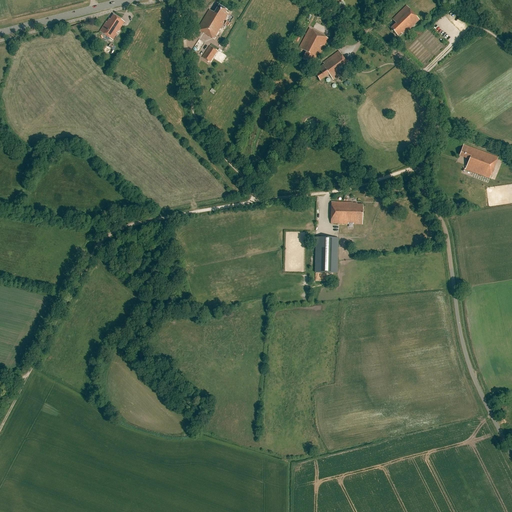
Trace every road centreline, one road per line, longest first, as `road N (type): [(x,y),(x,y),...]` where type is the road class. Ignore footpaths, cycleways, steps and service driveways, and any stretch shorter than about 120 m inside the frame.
road 1 (track): [(0,426),(92,252),(114,231),(421,167)]
road 2 (unclassified): [(511,454),(477,384),(445,230),(420,176),(435,126),(430,89),(407,61),(308,0)]
road 3 (track): [(175,0),(196,119),(254,201)]
road 4 (primary): [(0,33),(128,0)]
